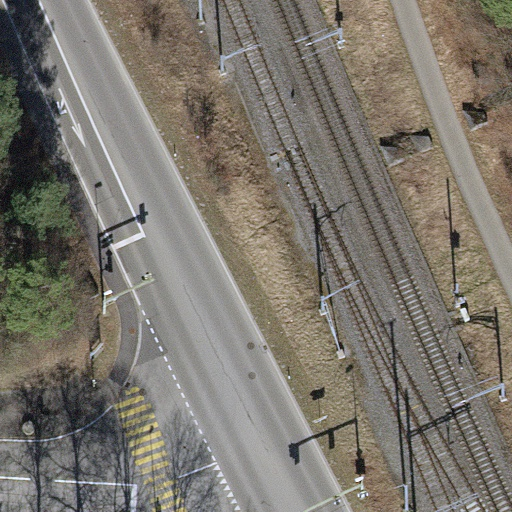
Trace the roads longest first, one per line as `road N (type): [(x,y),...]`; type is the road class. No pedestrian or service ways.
road 1 (secondary): [(262,443),(45,0)]
road 2 (unclassified): [(262,443),(133,472),(0,476)]
